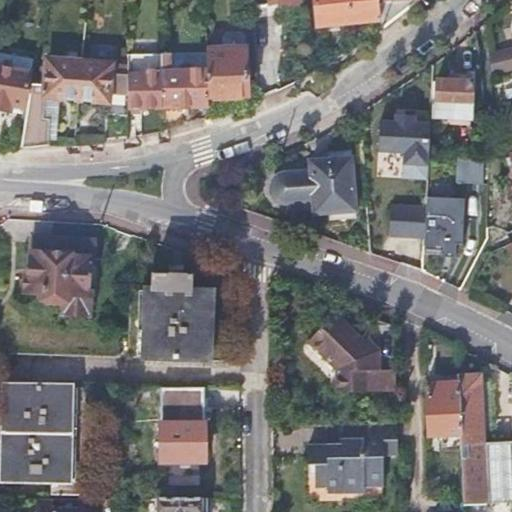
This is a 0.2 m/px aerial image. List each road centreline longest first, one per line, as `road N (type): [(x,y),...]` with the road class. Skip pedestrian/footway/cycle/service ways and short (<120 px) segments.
road 1 (tertiary): [(464,0),(385,67),(182,159)]
road 2 (tertiary): [(257,241),(425,303),(511,346)]
road 3 (residential): [(257,241),(257,511)]
road 4 (tertiary): [(182,159),(0,179)]
road 5 (tertiary): [(0,185),(172,211)]
